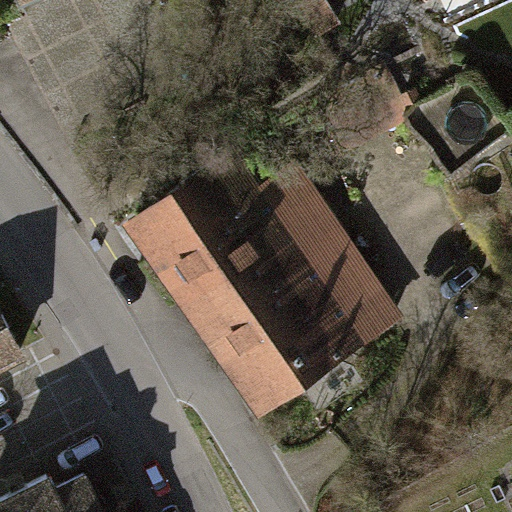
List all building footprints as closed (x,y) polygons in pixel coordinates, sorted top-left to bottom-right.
[(15,0),(20,8),(35,0),(15,0)] [(340,20),(327,0),(298,0),(320,33),(340,20)] [(271,122),(124,223),(259,417),(406,317),(271,122)] [(0,298),(0,374),(31,358),(0,298)] [(0,511),(105,511),(86,473),(56,488),(49,474),(0,498),(0,511)]
